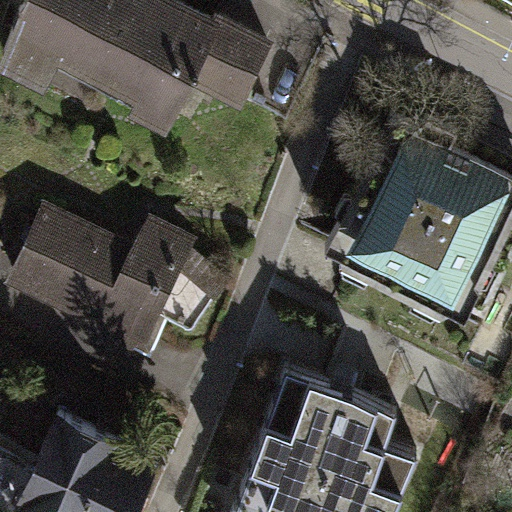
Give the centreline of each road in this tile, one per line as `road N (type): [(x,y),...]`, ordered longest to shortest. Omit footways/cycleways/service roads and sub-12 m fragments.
road 1 (residential): [(157,511),(315,107)]
road 2 (residential): [(372,0),(511,74)]
